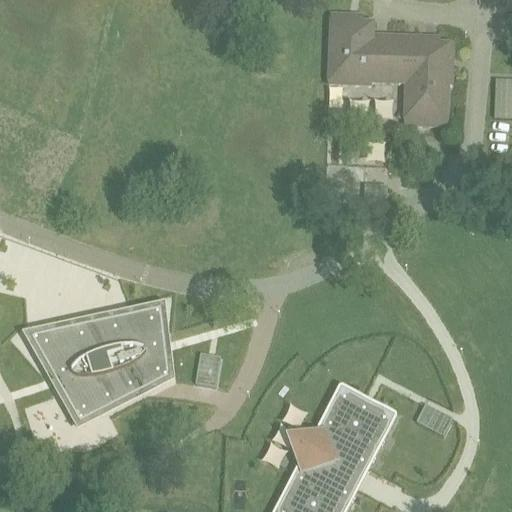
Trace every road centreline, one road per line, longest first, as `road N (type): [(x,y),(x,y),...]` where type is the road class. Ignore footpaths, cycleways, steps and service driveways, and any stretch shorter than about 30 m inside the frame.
road 1 (residential): [(275,287),(362,248),(471,152),(481,22)]
road 2 (residential): [(0,224),(150,279),(218,290),(275,287)]
road 3 (unknown): [(287,365),(369,370),(398,382),(410,399),(415,434),(396,511)]
road 4 (residential): [(275,287),(287,365),(247,455),(238,511)]
road 5 (unknown): [(47,0),(54,26),(46,67),(0,125)]
